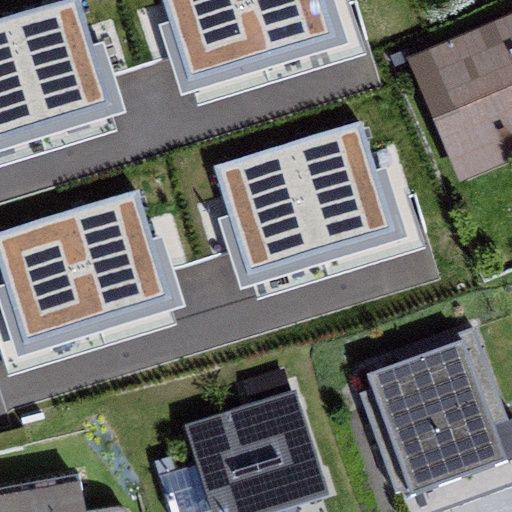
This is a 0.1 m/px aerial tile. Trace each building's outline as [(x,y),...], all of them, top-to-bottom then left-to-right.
[(77,0),(72,0),(4,21),(38,130),(111,108),(77,0)] [(162,0),(188,84),(262,62),(242,0),(162,0)] [(324,0),(244,0),(263,61),(337,38),(324,0)] [(0,141),(38,130),(4,21),(0,22),(0,141)] [(511,27),(410,70),(459,186),(511,163),(511,27)] [(361,123),(287,146),(321,255),(394,233),(361,123)] [(321,255),(287,146),(214,168),(248,278),(321,255)] [(137,192),(64,214),(97,324),(170,301),(137,192)] [(97,324),(64,214),(0,233),(0,268),(24,347),(97,324)] [(461,350),(369,380),(412,506),(507,472),(461,350)] [(209,511),(315,511),(337,506),(306,395),(186,428),(209,511)] [(0,511),(90,511),(84,474),(0,489),(0,511)]
